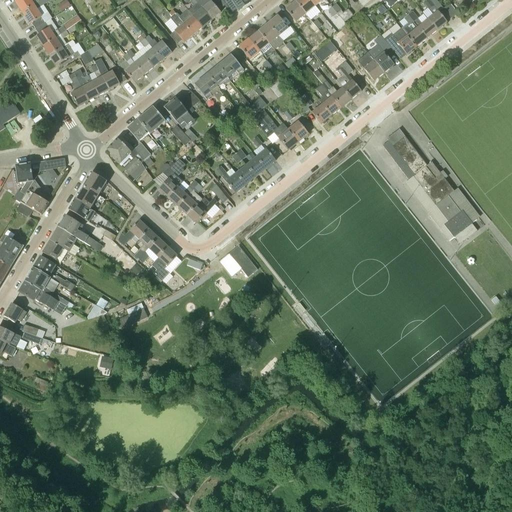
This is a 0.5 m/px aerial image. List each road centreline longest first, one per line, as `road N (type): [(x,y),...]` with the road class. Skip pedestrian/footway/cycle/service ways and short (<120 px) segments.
road 1 (residential): [(207,246),(511,0)]
road 2 (residential): [(86,150),(270,0)]
road 3 (residential): [(0,310),(86,150)]
road 4 (residential): [(207,246),(188,248),(86,150)]
road 5 (residential): [(86,150),(0,16)]
